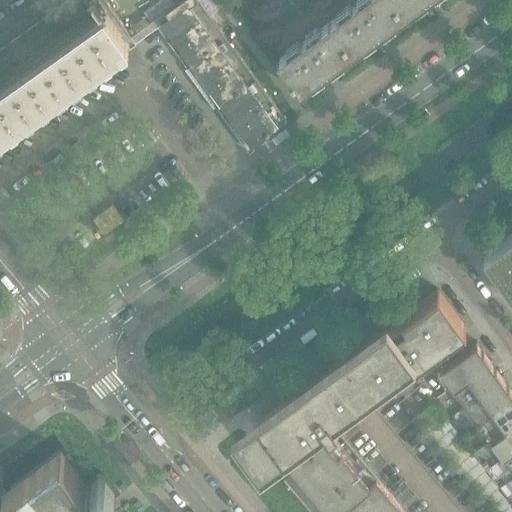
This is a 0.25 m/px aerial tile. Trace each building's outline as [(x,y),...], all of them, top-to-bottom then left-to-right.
[(112,53),(73,0),(67,0),(55,8),(96,65),(112,53)] [(135,40),(106,0),(73,0),(112,53),(132,39),(134,41),(135,40)] [(227,38),(213,18),(199,0),(177,0),(151,20),(152,21),(157,17),(191,64),(227,38)] [(403,17),(389,0),(359,0),(328,23),(351,55),(403,17)] [(426,0),(389,0),(403,17),(426,0)] [(96,65),(55,8),(40,19),(80,76),(96,65)] [(80,76),(40,19),(24,31),(64,87),(80,76)] [(351,55),(328,23),(276,61),(299,93),(351,55)] [(64,87),(24,31),(8,42),(48,99),(64,87)] [(256,78),(237,52),(227,38),(191,64),(220,104),(256,78)] [(48,99),(8,42),(0,47),(0,96),(17,121),(48,99)] [(286,119),(275,104),(256,78),(220,104),(251,145),(286,119)] [(17,121),(0,96),(0,131),(0,132),(17,121)] [(511,232),(484,253),(511,291),(511,232)] [(341,416),(465,326),(439,289),(438,290),(437,288),(251,424),(283,462),(325,427),(326,428),(325,427),(337,419),(340,416),(341,416)] [(452,386),(489,359),(475,340),(453,357),(439,367),(452,386)] [(465,403),(502,376),(489,359),(452,386),(465,403)] [(477,420),(511,395),(511,390),(502,376),(465,403),(477,420)] [(490,438),(511,421),(511,395),(477,420),(490,438)] [(503,455),(511,448),(511,421),(490,438),(503,455)] [(297,478),(338,444),(325,428),(326,428),(325,427),(283,462),(297,478)] [(311,495),(352,460),(338,444),(297,478),(311,495)] [(511,468),(511,448),(503,455),(511,468)] [(114,492),(105,480),(98,476),(85,485),(61,451),(2,494),(15,511),(105,511),(101,507),(113,498),(115,496),(113,493),(114,492)] [(325,511),(366,477),(352,460),(311,495),(325,511)] [(391,511),(394,510),(366,477),(325,511),(326,511),(391,511)]
